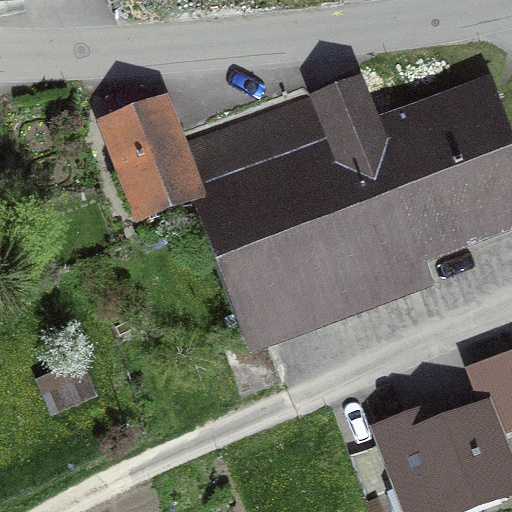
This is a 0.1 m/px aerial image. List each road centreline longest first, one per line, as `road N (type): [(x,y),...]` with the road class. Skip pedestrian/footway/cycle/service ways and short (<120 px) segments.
road 1 (tertiary): [(0,61),(34,65),(511,4)]
road 2 (track): [(54,511),(511,309)]
